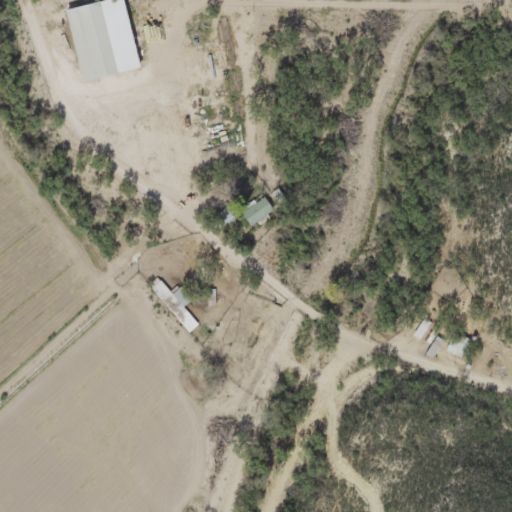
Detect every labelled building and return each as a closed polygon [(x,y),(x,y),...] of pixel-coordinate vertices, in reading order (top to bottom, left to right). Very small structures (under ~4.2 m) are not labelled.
[(61,12),(76,84),(110,77),(95,5),(61,12)] [(221,223),(238,218),(240,227),(269,218),(263,200),(218,214),(221,223)] [(180,307),(188,301),(177,287),(167,295),(155,280),(146,288),(184,334),(195,325),(180,307)] [(441,340),(434,336),(423,352),(431,357),(441,340)] [(443,350),(459,356),(465,343),(449,336),(443,350)]
